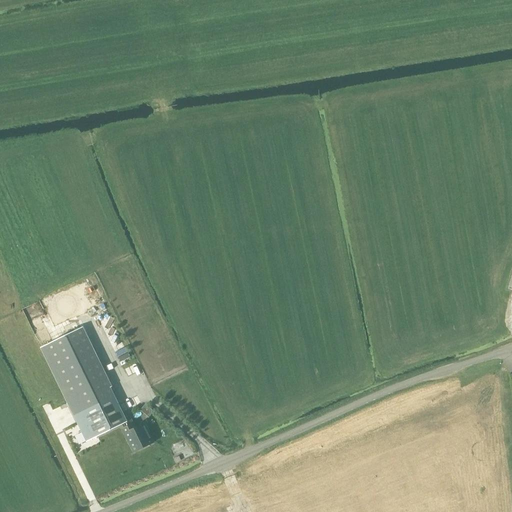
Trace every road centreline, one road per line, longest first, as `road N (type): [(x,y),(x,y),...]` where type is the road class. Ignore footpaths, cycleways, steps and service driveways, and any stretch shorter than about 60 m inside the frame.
road 1 (unclassified): [(511,350),(385,392),(223,463)]
road 2 (unclassified): [(103,511),(223,463)]
